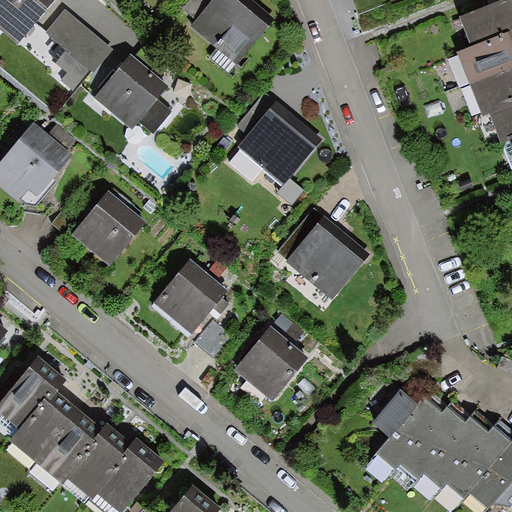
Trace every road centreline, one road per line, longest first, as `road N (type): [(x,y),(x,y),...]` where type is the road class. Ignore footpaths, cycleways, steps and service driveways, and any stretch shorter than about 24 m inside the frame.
road 1 (residential): [(0,258),(311,511)]
road 2 (residential): [(307,0),(431,314)]
